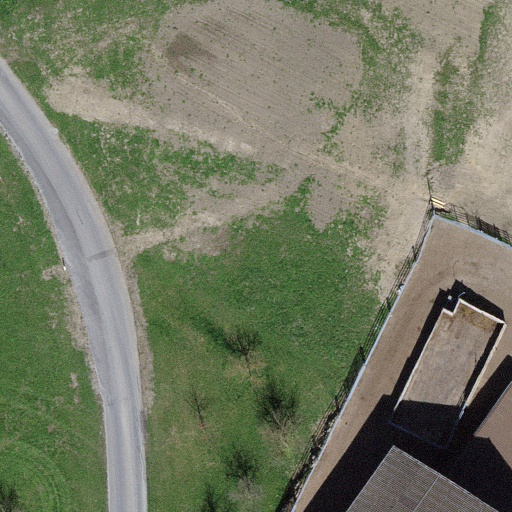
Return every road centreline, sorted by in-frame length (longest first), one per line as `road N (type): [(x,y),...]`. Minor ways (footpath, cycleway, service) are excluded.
road 1 (unclassified): [(0,99),(94,246),(119,364),(133,511)]
road 2 (unknown): [(511,294),(446,265),(425,276),(402,312),(330,511)]
